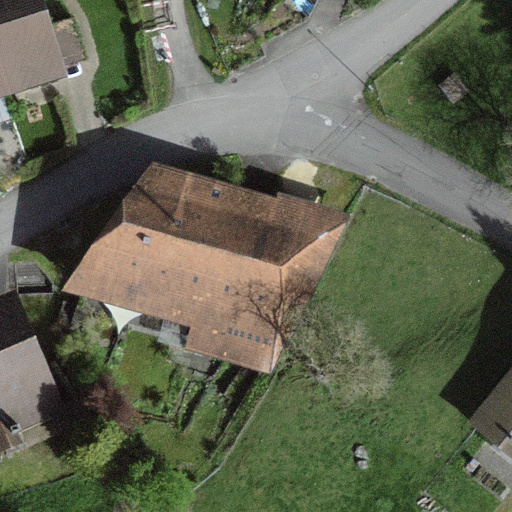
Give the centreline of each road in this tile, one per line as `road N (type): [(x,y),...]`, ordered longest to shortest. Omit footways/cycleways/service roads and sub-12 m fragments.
road 1 (residential): [(278,104),(196,124),(0,226)]
road 2 (residential): [(511,230),(278,104)]
road 3 (residential): [(410,0),(278,104)]
road 4 (track): [(196,124),(171,0)]
